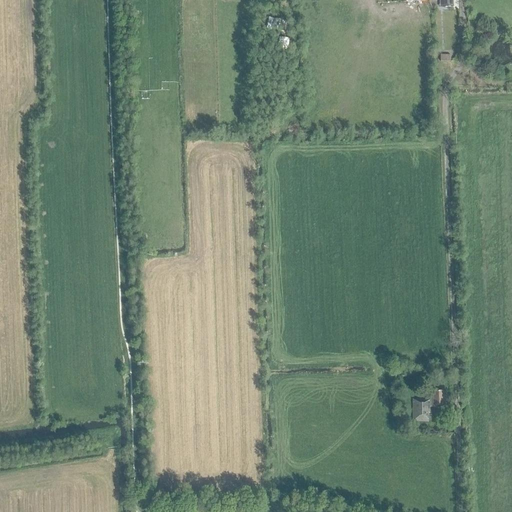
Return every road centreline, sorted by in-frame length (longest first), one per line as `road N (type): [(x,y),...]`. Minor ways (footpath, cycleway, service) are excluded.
road 1 (track): [(459,0),(462,66),(444,91),(459,511)]
road 2 (track): [(0,448),(116,433),(120,511)]
